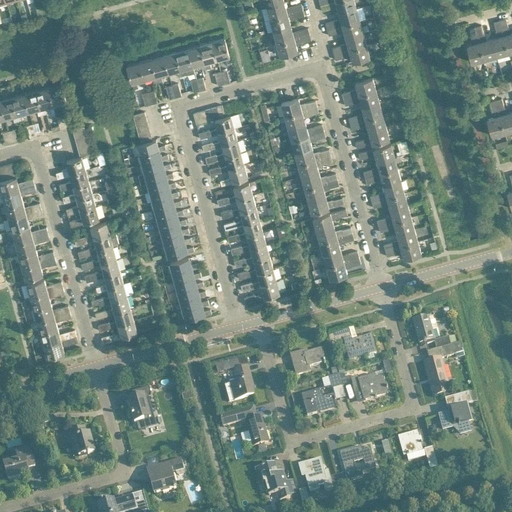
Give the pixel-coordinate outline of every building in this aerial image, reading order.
[(33,0),(36,8),(44,6),(42,0),(33,0)] [(356,8),(354,0),(336,0),(320,4),(322,11),(337,6),(339,12),(356,8)] [(286,7),(284,1),(267,6),(270,18),(303,9),(302,3),(286,7)] [(360,20),(356,8),(339,12),(341,18),(325,23),(327,29),(360,20)] [(305,15),(303,9),(270,18),(274,30),(291,25),(289,20),(305,15)] [(511,50),(511,32),(510,33),(506,17),(500,19),(508,52),(511,50)] [(508,52),(500,19),(493,21),(498,36),(491,38),(496,55),(508,52)] [(363,32),(360,20),(327,29),(329,35),(344,31),(346,37),(363,32)] [(496,55),(491,38),(485,40),(481,24),(475,26),(484,59),(496,55)] [(293,32),(291,25),(274,30),(277,43),(310,34),(308,27),(293,32)] [(484,59),(475,26),(469,28),(473,43),(467,45),(472,62),(484,59)] [(366,44),(363,32),(346,37),(348,43),(332,47),(334,53),(366,44)] [(312,39),(310,34),(277,43),(280,55),(298,50),(296,44),(312,39)] [(231,61),(225,37),(213,41),(216,53),(217,58),(226,56),(227,59),(226,59),(227,62),(231,61)] [(217,58),(216,53),(213,41),(200,44),(207,68),(211,67),(211,63),(210,63),(209,61),(217,58)] [(207,68),(200,44),(188,47),(193,65),(201,63),(202,65),(201,66),(202,69),(207,68)] [(370,56),(366,44),(334,53),(335,59),(351,55),(353,61),(370,56)] [(195,72),(193,65),(188,47),(176,51),(183,75),(194,71),(194,72),(195,72)] [(183,75),(176,51),(164,54),(169,72),(177,69),(178,72),(177,72),(178,76),(183,75)] [(169,72),(164,54),(152,57),(158,82),(163,80),(162,77),(161,77),(160,74),(169,72)] [(158,82),(152,57),(140,61),(145,79),(153,76),(153,79),(154,83),(158,82)] [(145,79),(140,61),(127,64),(134,88),(139,87),(138,83),(137,84),(136,81),(145,79)] [(227,69),(221,71),(224,83),(230,81),(227,69)] [(224,83),(221,71),(215,73),(218,85),(224,83)] [(202,76),(196,78),(200,90),(206,88),(202,76)] [(376,90),(373,77),(355,82),(357,88),(342,93),(343,99),(376,90)] [(200,90),(196,78),(190,79),(193,92),(200,90)] [(68,107),(61,83),(49,87),(54,105),(62,102),(63,105),(62,105),(63,109),(68,107)] [(178,83),(172,84),(175,97),(181,95),(178,83)] [(175,97),(172,84),(166,86),(169,98),(175,97)] [(54,105),(49,87),(36,90),(43,114),(48,113),(47,109),(46,110),(45,107),(54,105)] [(154,89),(148,91),(151,103),(157,102),(154,89)] [(43,114),(36,90),(24,93),(29,111),(38,109),(39,112),(38,112),(39,115),(43,114)] [(379,102),(376,90),(343,99),(345,105),(360,101),(362,107),(379,102)] [(151,103),(148,91),(142,93),(145,105),(151,103)] [(29,111),(24,93),(12,97),(19,121),(23,119),(23,116),(22,116),(21,114),(29,111)] [(19,121),(12,97),(0,100),(5,118),(14,115),(15,118),(14,119),(15,122),(19,121)] [(511,129),(511,113),(511,111),(506,113),(501,97),(495,99),(504,132),(511,129)] [(300,104),(299,98),(281,102),(285,115),(317,106),(315,100),(300,104)] [(504,132),(495,99),(489,101),(493,116),(487,118),(492,135),(504,132)] [(383,114),(379,102),(362,107),(364,113),(348,117),(350,123),(383,114)] [(225,116),(222,104),(216,106),(219,118),(225,116)] [(219,118),(216,106),(210,108),(213,119),(215,119),(216,119),(219,118)] [(319,112),(317,106),(285,115),(288,127),(305,122),(304,116),(319,112)] [(213,119),(210,108),(204,109),(208,121),(213,119)] [(208,121),(204,109),(199,111),(202,122),(208,121)] [(264,111),(266,120),(279,117),(277,109),(264,111)] [(146,117),(145,111),(133,114),(135,120),(146,117)] [(202,122),(199,111),(193,112),(196,124),(202,122)] [(225,116),(219,118),(216,119),(215,119),(218,128),(210,130),(209,129),(199,132),(200,138),(219,133),(218,131),(234,127),(231,114),(225,116)] [(386,127),(383,114),(350,123),(352,129),(367,125),(369,131),(386,127)] [(57,117),(59,125),(60,129),(66,128),(63,115),(57,117)] [(248,122),(246,115),(238,117),(240,124),(248,122)] [(148,123),(146,117),(135,120),(136,126),(148,123)] [(307,128),(305,122),(288,127),(292,140),(324,130),(322,124),(307,128)] [(149,128),(148,123),(136,126),(138,132),(149,128)] [(35,136),(34,131),(32,124),(26,125),(30,138),(35,136)] [(85,132),(84,126),(72,129),(74,135),(85,132)] [(237,139),(234,127),(218,131),(219,133),(221,140),(213,142),(213,141),(202,144),(204,150),(222,145),(222,144),(237,139)] [(389,138),(386,127),(369,131),(370,137),(355,141),(357,147),(389,138)] [(151,134),(149,128),(138,132),(139,137),(151,134)] [(15,129),(8,131),(12,142),(18,141),(15,129)] [(326,136),(324,130),(292,140),(295,151),(312,146),(310,141),(326,136)] [(12,142),(8,131),(3,132),(6,144),(12,142)] [(87,137),(85,132),(74,135),(75,140),(87,137)] [(152,140),(151,134),(139,137),(141,143),(152,140)] [(88,143),(87,137),(75,140),(77,146),(88,143)] [(152,140),(141,143),(138,144),(140,153),(159,148),(159,151),(166,149),(165,144),(158,146),(156,139),(152,140)] [(241,151),(237,139),(222,144),(222,145),(224,152),(216,154),(216,153),(205,156),(207,163),(226,157),(225,156),(241,151)] [(90,148),(88,143),(77,146),(78,151),(90,148)] [(394,156),(391,143),(358,152),(360,159),(375,154),(377,161),(394,156)] [(314,152),(312,146),(295,151),(298,163),(331,155),(329,148),(314,152)] [(91,154),(90,148),(78,151),(80,157),(82,157),(91,154)] [(161,156),(159,151),(159,148),(140,153),(143,163),(161,157),(162,160),(169,158),(167,154),(161,156)] [(244,164),(241,151),(225,156),(226,157),(228,164),(220,166),(219,166),(209,169),(210,175),(229,170),(229,168),(244,164)] [(332,161),(331,155),(298,163),(302,176),(319,171),(317,165),(332,161)] [(397,168),(394,156),(377,161),(379,166),(363,171),(365,177),(397,168)] [(82,157),(80,157),(66,161),(69,169),(56,172),(57,178),(70,175),(70,173),(85,169),(82,157)] [(163,165),(162,160),(161,157),(143,163),(146,173),(164,167),(164,169),(171,167),(170,163),(163,165)] [(16,176),(12,163),(7,164),(11,178),(16,176)] [(11,178),(7,164),(1,166),(5,179),(11,178)] [(248,176),(244,164),(229,168),(229,170),(231,177),(220,180),(221,185),(233,182),(232,180),(248,176)] [(166,174),(164,169),(164,167),(146,173),(148,181),(166,176),(167,178),(174,176),(173,172),(166,174)] [(401,180),(397,168),(365,177),(367,183),(382,179),(384,185),(401,180)] [(88,181),(85,169),(70,173),(70,175),(72,181),(59,184),(61,190),(74,187),(74,185),(88,181)] [(87,173),(89,180),(100,178),(99,170),(87,173)] [(321,177),(319,171),(302,176),(305,188),(338,179),(336,173),(321,177)] [(35,184),(33,178),(18,182),(16,176),(11,178),(5,179),(0,180),(0,186),(2,193),(35,184)] [(168,183),(167,178),(166,176),(148,181),(151,190),(169,185),(170,188),(176,186),(175,181),(168,183)] [(339,185),(338,179),(305,188),(308,200),(326,195),(324,189),(339,185)] [(404,192),(401,180),(384,185),(385,190),(370,195),(372,201),(404,192)] [(92,193),(88,181),(74,185),(74,187),(75,193),(63,196),(64,202),(77,199),(77,197),(92,193)] [(253,194),(249,181),(234,186),(236,195),(228,197),(228,196),(217,199),(219,205),(237,200),(237,198),(253,194)] [(21,195),(36,190),(35,184),(2,193),(5,205),(23,201),(21,195)] [(171,192),(170,188),(169,185),(151,190),(153,200),(172,195),(172,197),(179,195),(178,190),(171,192)] [(408,204),(404,192),(372,201),(373,207),(389,203),(391,209),(408,204)] [(95,205),(92,193),(77,197),(77,199),(79,205),(66,209),(68,214),(80,211),(80,209),(95,205)] [(256,206),(253,194),(237,198),(237,200),(239,207),(232,210),(231,208),(221,211),(222,217),(241,212),(240,211),(256,206)] [(173,202),(172,197),(172,195),(153,200),(156,209),(174,204),(175,206),(181,204),(180,200),(173,202)] [(327,201),(326,195),(308,200),(312,212),(344,203),(343,197),(327,201)] [(41,209),(40,203),(24,207),(23,201),(5,205),(8,217),(41,209)] [(176,211),(175,206),(174,204),(156,209),(158,218),(177,213),(177,215),(184,213),(183,209),(176,211)] [(411,216),(408,204),(391,209),(392,215),(377,219),(378,225),(411,216)] [(98,218),(95,205),(80,209),(80,211),(82,217),(69,221),(71,227),(84,223),(83,222),(98,218)] [(259,218),(256,206),(240,211),(241,212),(243,220),(235,222),(235,221),(224,224),(226,230),(244,224),(244,222),(259,218)] [(348,214),(346,208),(313,217),(317,229),(334,224),(332,219),(348,214)] [(28,219),(43,215),(41,209),(8,217),(12,230),(29,225),(28,219)] [(179,221),(177,215),(177,213),(158,218),(161,227),(179,222),(180,225),(187,223),(185,219),(179,221)] [(414,229),(411,216),(378,225),(380,232),(396,227),(397,233),(414,229)] [(263,230),(259,218),(244,222),(244,224),(246,232),(238,234),(238,233),(227,236),(229,242),(248,237),(247,235),(263,230)] [(110,234),(106,221),(91,226),(93,235),(85,237),(85,236),(75,239),(76,245),(95,240),(94,238),(110,234)] [(181,230),(180,225),(179,222),(161,227),(163,237),(182,231),(182,234),(189,232),(188,228),(181,230)] [(336,231),(334,224),(317,229),(320,242),(353,233),(351,227),(336,231)] [(48,233),(46,227),(31,231),(29,225),(12,230),(15,242),(48,233)] [(418,240),(414,229),(397,233),(399,239),(383,243),(385,249),(418,240)] [(266,242),(263,230),(247,235),(248,237),(250,244),(242,246),(242,245),(231,248),(232,254),(251,249),(250,247),(266,242)] [(184,239),(182,234),(182,231),(163,237),(166,246),(184,241),(185,243),(192,241),(190,237),(184,239)] [(115,232),(110,234),(94,238),(95,240),(97,247),(89,250),(88,248),(78,251),(80,257),(98,252),(98,250),(113,246),(118,244),(115,232)] [(34,244),(50,239),(48,233),(15,242),(19,254),(36,249),(34,244)] [(354,239),(353,233),(320,242),(323,253),(340,248),(339,243),(354,239)] [(421,253),(418,240),(385,249),(387,256),(402,251),(404,258),(421,253)] [(185,243),(184,241),(166,246),(169,256),(187,251),(187,253),(194,251),(193,246),(186,248),(185,243)] [(269,254),(266,242),(250,247),(251,249),(253,256),(245,258),(245,257),(234,260),(236,266),(254,261),(254,259),(269,254)] [(116,258),(113,246),(98,250),(98,252),(100,260),(95,261),(95,259),(81,263),(83,270),(102,265),(101,262),(116,258)] [(342,255),(340,248),(323,253),(326,265),(359,256),(358,251),(342,255)] [(55,257),(53,251),(38,256),(36,249),(19,254),(22,266),(55,257)] [(273,266),(269,254),(254,259),(254,261),(256,269),(249,271),(248,269),(237,272),(239,279),(258,273),(257,271),(273,266)] [(361,263),(359,256),(326,265),(330,278),(347,273),(346,267),(361,263)] [(41,268),(57,264),(55,257),(22,266),(25,279),(43,274),(41,268)] [(189,257),(171,262),(173,271),(191,266),(192,269),(199,267),(198,262),(191,264),(189,257)] [(120,270),(116,258),(101,262),(102,265),(104,272),(99,273),(98,272),(85,275),(87,282),(105,277),(104,275),(120,270)] [(194,274),(192,269),(191,266),(173,271),(176,280),(194,275),(195,278),(202,276),(200,272),(194,274)] [(276,279),(273,266),(257,271),(258,273),(260,280),(252,283),(251,281),(241,284),(243,291),(261,286),(260,283),(276,279)] [(123,283),(120,270),(104,275),(105,277),(107,284),(96,287),(98,292),(108,289),(108,287),(123,283)] [(13,281),(22,279),(20,271),(11,274),(13,281)] [(196,283),(195,278),(194,275),(176,280),(178,289),(196,284),(197,287),(204,285),(203,281),(196,283)] [(63,287),(61,281),(46,285),(44,278),(27,283),(30,296),(63,287)] [(280,292),(276,279),(260,283),(261,286),(263,293),(256,295),(255,294),(244,297),(246,303),(265,298),(265,296),(280,292)] [(127,295),(123,283),(108,287),(108,289),(110,297),(106,298),(105,296),(91,300),(93,306),(112,301),(111,299),(127,295)] [(199,292),(197,287),(196,284),(178,289),(181,298),(199,293),(200,297),(207,295),(205,290),(199,292)] [(49,297),(65,293),(63,287),(30,296),(34,308),(51,304),(49,297)] [(201,301),(200,297),(199,293),(181,298),(183,308),(201,303),(202,306),(209,304),(208,299),(201,301)] [(130,307),(127,295),(111,299),(112,301),(114,308),(106,310),(105,309),(95,312),(96,318),(115,313),(115,312),(130,307)] [(448,302),(428,308),(430,316),(450,310),(448,302)] [(203,310),(202,306),(201,303),(183,308),(186,318),(204,313),(205,315),(212,313),(210,308),(203,310)] [(70,311),(68,305),(53,309),(51,304),(34,308),(37,320),(70,311)] [(134,320),(130,307),(115,312),(115,313),(117,321),(109,323),(109,322),(98,325),(100,331),(118,326),(118,324),(134,320)] [(56,321),(71,317),(70,311),(37,320),(40,332),(58,327),(56,321)] [(413,321),(417,332),(420,344),(424,343),(424,344),(426,343),(427,345),(435,343),(434,340),(439,339),(437,331),(432,332),(428,317),(413,321)] [(137,332),(134,320),(118,324),(118,326),(120,333),(116,334),(116,333),(102,337),(103,343),(122,338),(122,336),(137,332)] [(34,325),(29,327),(31,333),(37,330),(34,325)] [(77,335),(75,329),(59,334),(58,327),(40,332),(44,344),(77,335)] [(372,335),(357,339),(357,340),(352,342),(349,331),(329,337),(331,344),(343,341),(348,359),(363,355),(364,357),(377,353),(372,335)] [(63,346),(78,341),(77,335),(44,344),(47,357),(64,352),(63,346)] [(437,341),(439,349),(441,349),(451,346),(448,338),(437,341)] [(465,357),(461,343),(451,346),(441,349),(444,358),(456,355),(457,357),(458,358),(460,358),(465,357)] [(321,349),(307,353),(303,354),(303,351),(290,355),(296,377),(311,373),(309,367),(324,363),(324,365),(325,364),(321,349)] [(449,388),(441,359),(425,363),(433,392),(435,398),(444,395),(443,390),(449,388)] [(253,385),(250,373),(248,368),(235,371),(238,383),(225,386),(230,403),(254,396),(251,385),(253,385)] [(342,386),(339,374),(329,377),(332,389),(342,386)] [(351,379),(355,395),(361,393),(364,402),(375,399),(375,400),(377,399),(376,398),(388,395),(383,377),(376,379),(375,376),(358,380),(358,377),(351,379)] [(338,408),(335,397),(323,400),(321,390),(302,396),(305,404),(304,404),(307,417),(317,414),(316,412),(320,411),(320,413),(338,408)] [(467,404),(477,402),(474,392),(455,397),(458,407),(450,409),(451,413),(440,416),(444,429),(458,425),(461,434),(470,431),(468,423),(472,422),(467,404)] [(193,401),(191,396),(191,393),(182,396),(184,403),(193,401)] [(147,395),(130,400),(132,407),(130,408),(135,424),(151,419),(148,411),(151,410),(147,395)] [(257,418),(256,416),(254,408),(220,417),(223,427),(246,421),(253,447),(269,443),(262,416),(257,418)] [(54,421),(52,414),(52,413),(37,417),(39,425),(54,421)] [(84,429),(69,433),(71,441),(73,440),(78,457),(88,455),(90,455),(90,454),(95,453),(90,435),(86,436),(84,429)] [(426,457),(430,470),(438,468),(432,448),(423,451),(421,445),(422,445),(421,443),(418,432),(398,438),(403,457),(406,456),(408,462),(426,457)] [(28,470),(35,468),(30,448),(16,452),(18,461),(4,465),(8,481),(29,475),(28,470)] [(371,450),(363,453),(360,453),(359,449),(341,454),(346,474),(336,477),(342,495),(354,491),(352,481),(363,478),(362,473),(371,471),(369,466),(375,465),(373,457),(373,456),(372,455),(371,450)] [(321,459),(298,465),(301,474),(302,473),(303,477),(305,477),(310,493),(319,490),(319,487),(324,486),(325,492),(328,494),(334,492),(329,472),(325,473),(321,459)] [(181,461),(147,470),(154,495),(173,490),(174,491),(176,490),(172,474),(183,471),(181,461)] [(285,483),(282,473),(277,474),(274,464),(254,469),(254,470),(257,469),(261,484),(265,483),(269,496),(287,491),(289,497),(297,494),(293,481),(285,483)] [(305,490),(299,491),(303,506),(309,504),(305,490)] [(148,511),(143,492),(142,493),(145,502),(134,505),(132,497),(122,500),(123,500),(114,503),(114,501),(97,506),(99,511),(128,511),(129,511),(148,511)]
